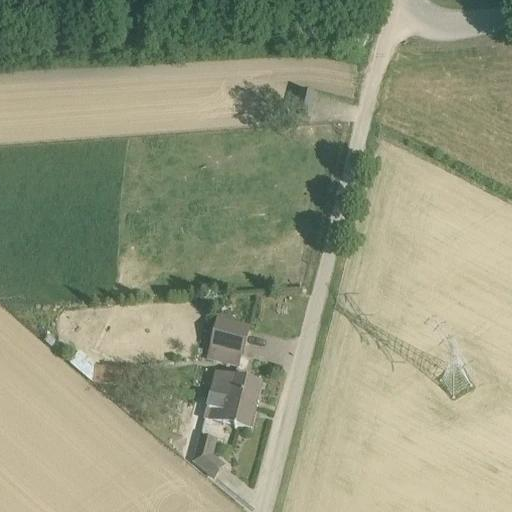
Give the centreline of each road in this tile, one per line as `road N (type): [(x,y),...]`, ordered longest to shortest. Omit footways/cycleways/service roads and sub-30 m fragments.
road 1 (unclassified): [(267,511),(389,26)]
road 2 (unclassified): [(511,15),(389,26)]
